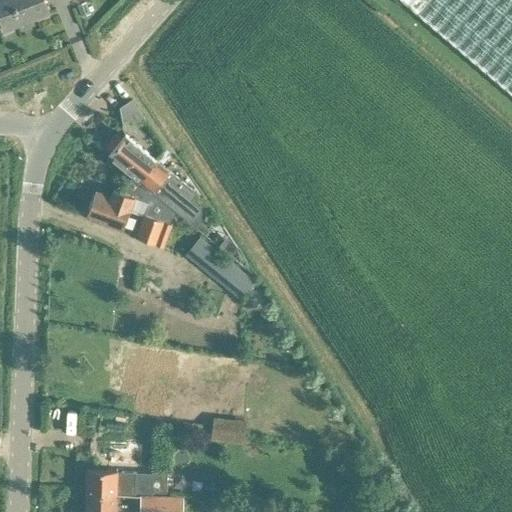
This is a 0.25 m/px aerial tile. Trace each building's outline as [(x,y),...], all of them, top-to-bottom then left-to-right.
[(0,0),(0,18),(4,30),(48,13),(43,0),(0,0)] [(511,0),(401,0),(511,94),(511,0)] [(119,107),(122,121),(142,119),(144,118),(131,99),(119,107)] [(125,134),(107,156),(131,175),(139,182),(152,192),(176,212),(189,222),(201,207),(192,199),(197,192),(125,134)] [(95,190),(85,216),(122,230),(129,210),(139,182),(131,175),(124,192),(113,188),(110,196),(95,190)] [(144,216),(136,236),(163,246),(176,212),(152,192),(144,216)] [(202,237),(189,252),(244,298),(257,282),(202,237)] [(86,492),(115,493),(152,495),(152,491),(167,492),(168,471),(152,471),(152,472),(137,472),(138,455),(116,454),(116,471),(87,469),(86,492)] [(114,511),(115,493),(86,492),(85,511),(114,511)] [(141,495),(139,511),(183,511),(184,497),(141,495)]
